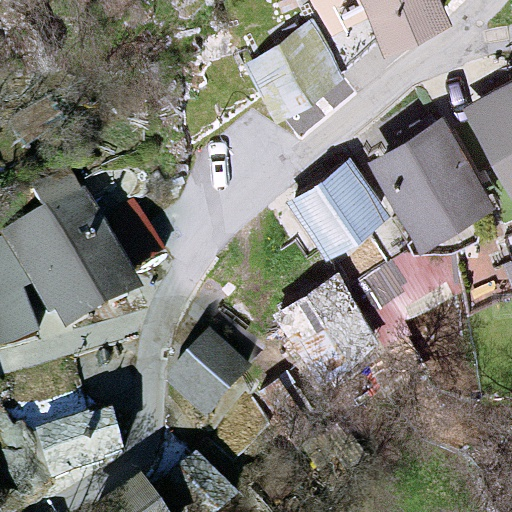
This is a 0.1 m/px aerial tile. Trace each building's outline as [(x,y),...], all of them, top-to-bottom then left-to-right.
[(427,0),(353,0),(374,47),(436,20),(427,0)] [(306,24),(233,65),(264,119),(337,77),(306,24)] [(511,75),(461,105),(511,189),(511,75)] [(443,112),(370,154),(420,242),(494,200),(443,112)] [(341,162),(284,199),(321,256),(378,219),(341,162)] [(50,213),(7,234),(0,237),(0,339),(33,333),(19,290),(32,283),(48,315),(58,311),(68,330),(136,295),(73,170),(37,188),(50,213)] [(511,250),(492,257),(511,317),(511,250)] [(329,276),(264,313),(303,382),(368,344),(329,276)] [(202,340),(155,386),(194,426),(241,380),(202,340)] [(97,417),(22,437),(38,492),(112,462),(97,417)] [(220,511),(233,500),(196,462),(163,494),(181,511),(220,511)] [(153,511),(140,490),(106,511),(153,511)]
